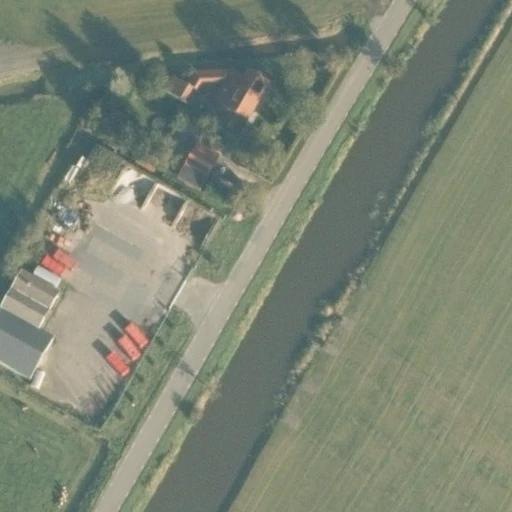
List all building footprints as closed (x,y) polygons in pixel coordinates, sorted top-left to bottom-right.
[(269,86),(248,73),(243,81),(231,74),(214,103),(227,110),(226,111),(248,123),(269,86)] [(190,87),(173,78),(165,93),(182,102),(190,87)] [(206,180),(217,161),(195,148),(184,167),(206,180)] [(67,282),(76,262),(54,251),(44,271),(67,282)] [(1,311),(37,331),(58,295),(21,275),(1,311)] [(37,331),(1,311),(0,312),(0,365),(30,382),(53,340),(37,331)]
